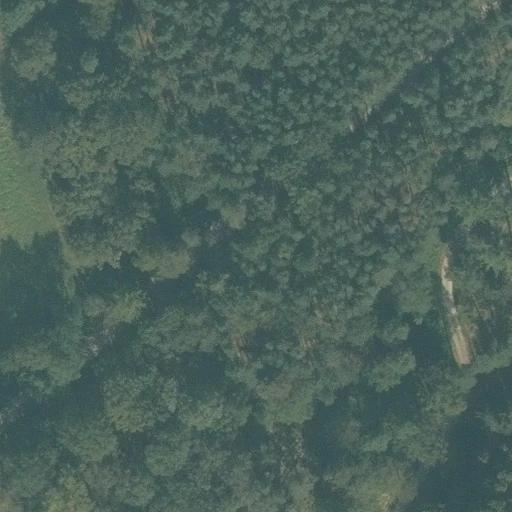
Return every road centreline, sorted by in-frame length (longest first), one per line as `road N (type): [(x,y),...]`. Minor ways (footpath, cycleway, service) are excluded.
road 1 (track): [(0,419),(483,0)]
road 2 (track): [(401,511),(480,389),(511,361)]
